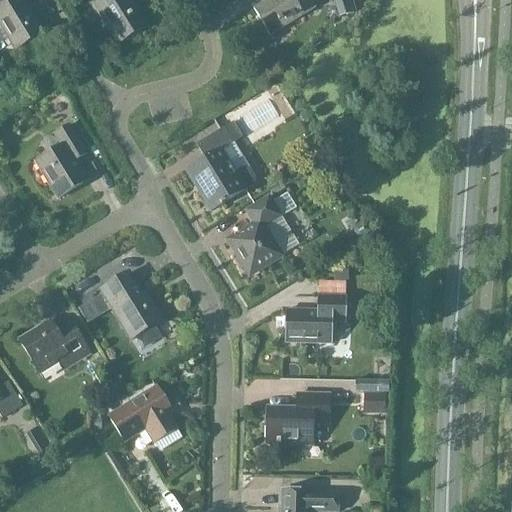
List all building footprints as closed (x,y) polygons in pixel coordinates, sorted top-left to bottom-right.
[(0,0),(0,27),(14,50),(42,33),(21,0),(0,0)] [(115,43),(146,25),(130,0),(98,0),(91,5),(115,43)] [(308,0),(264,0),(251,9),(265,30),(280,20),(284,26),(313,8),(308,0)] [(56,200),(87,181),(74,161),(85,155),(67,126),(52,135),(60,148),(34,164),(56,200)] [(241,170),(234,174),(220,152),(232,144),(222,129),(195,146),(204,160),(185,172),(211,213),(221,207),(222,208),(226,205),(225,204),(252,187),(254,185),(255,182),(254,178),(250,172),(248,170),(245,169),(241,170)] [(287,196),(273,205),(269,197),(245,212),(254,226),(229,242),(250,275),(298,245),(281,217),(295,208),(287,196)] [(128,341),(161,321),(151,304),(148,306),(128,273),(98,291),(128,341)] [(345,323),(346,298),(317,298),(317,312),(286,311),(285,312),(285,343),(332,344),(333,323),(345,323)] [(90,303),(78,310),(87,325),(99,318),(90,303)] [(17,342),(39,378),(58,367),(61,371),(88,355),(70,327),(56,335),(51,327),(41,333),(38,329),(17,342)] [(368,398),(387,399),(388,382),(369,381),(368,398)] [(0,419),(20,406),(6,384),(0,387),(0,419)] [(152,444),(176,429),(167,415),(171,413),(155,387),(107,417),(123,443),(144,431),(152,444)] [(267,446),(314,446),(314,426),(330,426),(331,397),(297,397),(297,411),(269,410),(267,446)] [(385,462),(385,447),(373,448),(373,463),(385,462)] [(336,511),(337,494),(278,494),(278,511),(336,511)]
